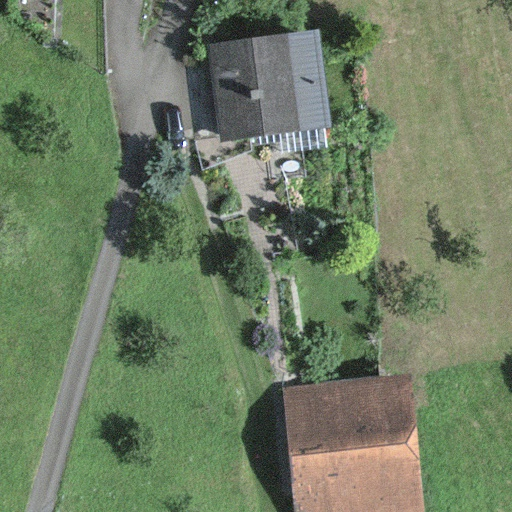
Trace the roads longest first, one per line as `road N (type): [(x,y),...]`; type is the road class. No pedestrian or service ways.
road 1 (track): [(181,0),(40,511)]
road 2 (unknown): [(153,100),(195,182),(243,340),(273,459),(277,511)]
